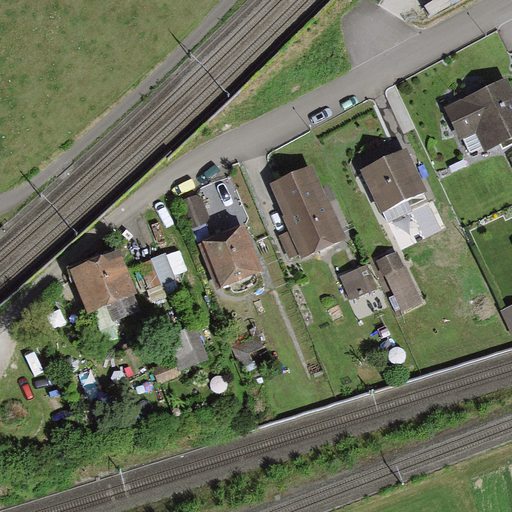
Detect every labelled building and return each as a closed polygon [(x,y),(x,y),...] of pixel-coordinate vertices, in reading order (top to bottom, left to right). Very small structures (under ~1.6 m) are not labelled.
[(511,138),(511,90),(507,79),(444,109),(460,142),(474,135),(483,152),(511,138)] [(402,158),(363,176),(383,218),(422,200),(402,158)] [(312,174),(275,189),(304,258),(341,242),(312,174)] [(190,231),(208,225),(200,203),(182,209),(190,231)] [(239,242),(202,255),(217,297),(253,285),(239,242)] [(397,258),(381,266),(403,313),(419,306),(397,258)] [(116,259),(69,276),(84,315),(131,298),(116,259)] [(171,284),(162,261),(137,270),(146,294),(171,284)] [(366,272),(342,283),(350,302),(375,291),(366,272)] [(511,333),(511,308),(502,313),(511,333)] [(181,375),(205,366),(193,334),(169,344),(181,375)] [(255,342),(233,352),(238,363),(260,353),(255,342)]
